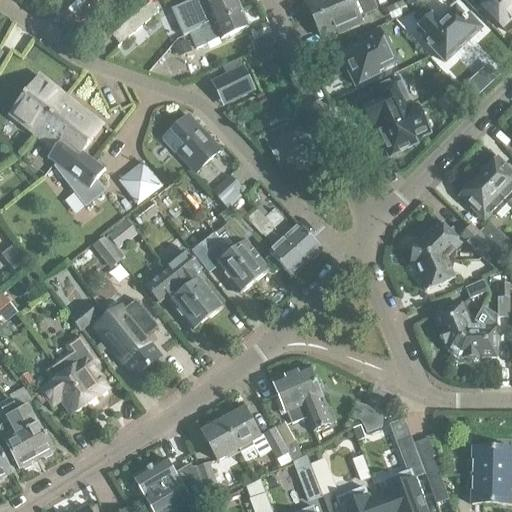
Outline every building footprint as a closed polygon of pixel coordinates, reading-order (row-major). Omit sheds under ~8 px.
[(132,2),(131,0),(109,0),(98,8),(105,20),(132,2)] [(144,0),(132,0),(137,9),(147,4),(144,0)] [(236,0),(228,0),(184,20),(191,36),(242,14),(236,0)] [(315,0),(307,4),(315,22),(362,0),(315,0)] [(362,0),(315,22),(323,39),(346,29),(348,33),(363,26),(359,19),(377,11),(372,0),(362,0)] [(511,0),(491,0),(483,9),(508,34),(511,29),(511,0)] [(120,47),(158,15),(159,14),(152,5),(151,4),(112,37),(120,47)] [(428,37),(424,41),(446,64),(481,31),(469,17),(466,21),(456,11),(442,24),(439,26),(431,18),(420,28),(428,37)] [(191,36),(197,49),(219,39),(220,43),(250,30),(242,14),(191,36)] [(362,46),(344,54),(348,63),(345,65),(356,87),(378,76),(377,74),(397,64),(384,38),(382,39),(378,30),(359,39),(362,46)] [(192,53),(187,42),(174,47),(179,59),(192,53)] [(237,87),(242,97),(253,92),(242,70),(212,85),(218,97),(237,87)] [(434,80),(443,89),(449,83),(441,74),(434,80)] [(40,79),(10,119),(56,154),(53,157),(59,161),(55,167),(56,168),(54,170),(85,210),(106,194),(97,182),(105,172),(82,154),(103,128),(40,79)] [(372,130),(376,128),(375,128),(413,110),(413,109),(399,80),(381,88),(383,93),(374,97),(360,103),(372,130)] [(460,91),(451,82),(446,87),(454,96),(460,91)] [(486,93),(476,82),(463,94),(474,105),(486,93)] [(413,110),(375,128),(376,128),(390,158),(417,146),(415,142),(429,135),(417,108),(413,109),(413,110)] [(163,142),(195,177),(220,154),(187,118),(163,142)] [(297,165),(324,150),(325,150),(308,120),(290,130),(287,126),(264,139),(267,143),(266,143),(281,170),(295,162),(297,165)] [(511,173),(499,160),(490,168),(486,167),(480,173),(481,178),(479,179),(507,206),(511,200),(511,173)] [(231,178),(212,195),(227,210),(228,211),(241,199),(237,194),(241,190),(231,178)] [(485,223),(494,215),(497,217),(507,206),(479,179),(478,181),(473,180),(467,186),(469,190),(460,199),(485,223)] [(252,193),(247,197),(254,204),(259,200),(252,193)] [(131,215),(141,228),(159,214),(150,202),(131,215)] [(265,241),(266,240),(275,251),(270,255),(293,281),(308,267),(265,220),(256,211),(246,221),(265,241)] [(275,211),(265,220),(308,267),(322,254),(299,229),(294,233),(275,211)] [(235,220),(227,227),(215,236),(221,244),(255,286),(269,275),(244,244),(253,237),(237,219),(235,220)] [(415,243),(413,255),(454,263),(456,253),(463,247),(440,224),(420,244),(415,243)] [(511,246),(490,225),(479,236),(493,249),(511,266),(511,265),(511,246)] [(471,228),(461,239),(483,260),(493,249),(479,236),(471,228)] [(122,262),(104,239),(93,248),(111,271),(122,262)] [(221,244),(214,250),(218,255),(221,253),(227,260),(218,267),(242,297),(255,286),(221,244)] [(483,260),(497,272),(511,266),(493,249),(483,260)] [(168,271),(209,322),(223,311),(196,275),(202,271),(189,255),(190,254),(188,252),(187,253),(185,251),(181,250),(177,250),(166,259),(165,263),(165,267),(168,271)] [(456,280),(453,272),(454,263),(413,255),(411,267),(416,268),(426,293),(456,280)] [(460,277),(466,289),(484,281),(479,270),(460,277)] [(159,305),(169,296),(173,301),(171,303),(195,333),(209,322),(168,271),(146,288),(159,305)] [(11,287),(20,300),(34,290),(25,277),(11,287)] [(471,300),(488,293),(484,281),(466,289),(471,300)] [(498,286),(499,299),(498,299),(498,320),(510,319),(510,286),(498,286)] [(2,295),(0,296),(0,330),(18,315),(2,295)] [(99,319),(87,305),(69,320),(81,334),(99,319)] [(439,334),(448,354),(453,358),(471,330),(461,306),(434,318),(441,333),(439,334)] [(131,343),(128,345),(148,370),(161,359),(120,308),(110,317),(131,343)] [(461,361),(461,362),(480,362),(480,359),(496,360),(496,330),(497,317),(483,308),(471,330),(453,358),(458,361),(461,361)] [(135,381),(148,370),(128,345),(131,343),(110,317),(94,330),(135,381)] [(71,356),(56,366),(65,377),(87,409),(110,393),(94,369),(99,366),(81,339),(67,349),(71,356)] [(107,351),(102,344),(95,349),(100,356),(107,351)] [(87,409),(65,377),(56,366),(44,375),(51,386),(36,397),(42,406),(48,402),(54,410),(63,404),(73,418),(87,409)] [(309,368),(291,375),(308,419),(314,434),(331,427),(320,400),(322,400),(309,368)] [(272,382),(280,402),(276,403),(281,417),(288,415),(292,425),(308,419),(291,375),(272,382)] [(33,385),(27,376),(19,381),(25,390),(33,385)] [(18,415),(30,408),(35,405),(23,390),(10,397),(11,400),(16,410),(18,415)] [(0,405),(0,408),(4,416),(16,410),(11,400),(0,405)] [(30,408),(18,415),(28,432),(22,435),(38,462),(43,459),(46,461),(52,457),(52,454),(55,453),(30,408)] [(366,408),(361,423),(367,435),(382,430),(385,414),(366,408)] [(245,410),(224,421),(242,454),(254,448),(260,459),(272,453),(277,462),(281,469),(292,463),(284,448),(275,431),(274,431),(261,439),(245,410)] [(5,445),(21,472),(23,471),(25,472),(32,468),(32,466),(38,462),(22,435),(28,432),(18,415),(7,421),(9,424),(1,428),(0,431),(0,433),(6,444),(5,445)] [(219,462),(226,457),(229,462),(242,454),(224,421),(203,433),(219,462)] [(285,424),(274,430),(274,431),(275,431),(284,448),(292,463),(303,457),(285,424)] [(414,446),(426,479),(438,475),(433,460),(435,459),(428,441),(414,446)] [(511,451),(473,451),(473,464),(468,464),(468,478),(511,479),(511,451)] [(0,481),(12,475),(0,453),(0,481)] [(166,459),(134,478),(147,502),(143,504),(147,511),(173,511),(170,507),(187,496),(185,493),(201,483),(191,466),(182,472),(186,479),(180,483),(166,459)] [(211,465),(197,470),(209,507),(213,505),(208,489),(218,486),(211,465)] [(391,496),(381,500),(385,511),(429,511),(415,473),(386,483),(391,496)] [(367,474),(358,477),(359,483),(369,480),(367,474)] [(438,475),(426,479),(436,506),(448,501),(438,475)] [(319,499),(311,478),(300,482),(308,503),(319,499)] [(511,508),(511,496),(511,479),(468,478),(468,494),(472,494),(472,507),(511,508)] [(322,482),(315,485),(321,499),(327,496),(322,482)] [(338,501),(341,511),(385,511),(381,500),(371,503),(367,490),(338,501)]
